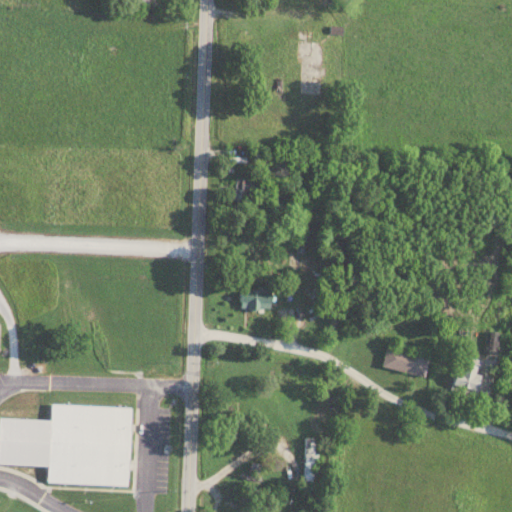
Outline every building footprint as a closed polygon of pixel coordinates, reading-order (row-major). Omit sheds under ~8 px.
[(310,31),(296,31),(296,56),(310,57),(310,31)] [(286,149),(253,149),(253,165),(286,165),(286,149)] [(259,178),(231,178),(231,201),(259,201),(259,178)] [(239,309),(270,309),(270,288),(239,288),(239,309)] [(424,376),(429,353),(386,344),(382,367),(424,376)] [(481,363),(468,355),(449,385),(470,398),(484,375),(476,371),(481,363)] [(130,406),(49,403),(47,482),(128,485),(130,406)]
